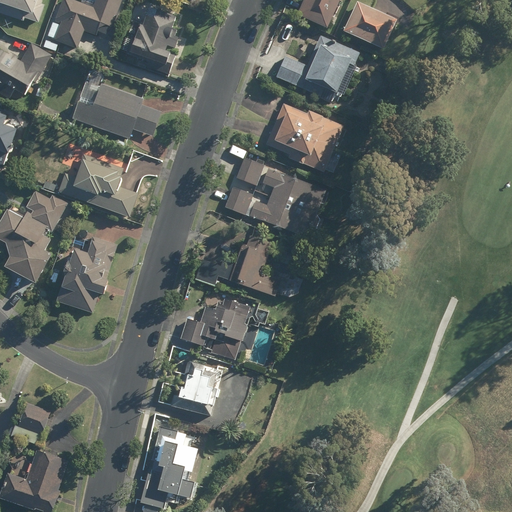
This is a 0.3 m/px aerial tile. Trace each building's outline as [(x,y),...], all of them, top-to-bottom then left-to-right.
[(0,0),(0,17),(23,24),(24,19),(36,22),(42,0),(0,0)] [(109,32),(120,0),(96,0),(93,9),(68,0),(62,0),(54,22),(60,24),(54,42),(77,50),(83,34),(96,39),(100,29),(109,32)] [(341,0),(306,0),(298,18),(327,32),(341,0)] [(393,23),(355,5),(342,33),(380,51),(393,23)] [(124,38),(118,54),(134,60),(132,67),(167,79),(174,59),(164,55),(175,22),(146,12),(140,32),(135,31),(131,41),(124,38)] [(321,94),(336,102),(359,57),(320,37),(306,67),(285,57),(274,78),(318,100),(321,94)] [(0,50),(0,95),(7,100),(13,92),(24,101),(53,60),(32,46),(20,64),(0,50)] [(72,124),(129,142),(132,133),(152,139),(161,113),(141,107),(143,100),(86,81),(72,124)] [(288,161),(321,175),(341,129),(282,104),(264,145),(290,156),(288,161)] [(0,168),(2,169),(16,131),(0,125),(0,168)] [(85,158),(73,194),(97,201),(99,194),(116,200),(126,171),(85,158)] [(235,180),(246,184),(243,194),(232,189),(224,209),(304,241),(325,190),(244,158),(235,180)] [(67,205),(39,190),(31,204),(21,222),(3,213),(0,219),(0,245),(5,248),(8,261),(3,270),(33,286),(48,257),(34,249),(44,230),(52,234),(67,205)] [(83,255),(70,251),(54,303),(91,314),(96,297),(101,298),(106,282),(101,281),(112,243),(89,236),(83,255)] [(214,288),(218,276),(229,279),(227,285),(272,300),(278,282),(259,275),(269,245),(245,237),(233,270),(197,257),(189,279),(214,288)] [(248,307),(218,298),(214,311),(205,308),(200,324),(186,320),(178,344),(236,362),(246,329),(241,327),(248,307)] [(218,400),(221,389),(217,389),(222,369),(188,361),(182,386),(173,384),(168,406),(210,417),(215,399),(218,400)] [(51,412),(18,401),(10,425),(44,435),(51,412)] [(196,437),(160,425),(143,476),(140,475),(131,501),(160,511),(165,497),(174,500),(183,473),(187,474),(195,452),(192,450),(196,437)] [(5,475),(0,486),(0,502),(26,511),(51,511),(69,465),(37,453),(26,483),(5,475)]
